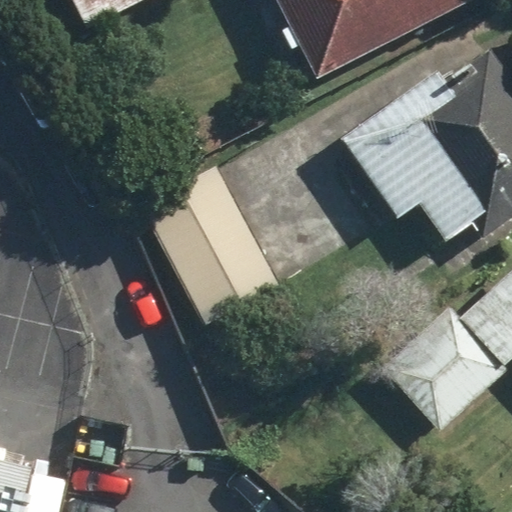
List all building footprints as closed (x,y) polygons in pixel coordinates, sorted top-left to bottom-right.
[(48,0),(64,34),(138,0),(48,0)] [(267,0),(306,81),(465,6),(462,0),(267,0)] [(441,68),(329,140),(385,228),(413,210),(436,247),(465,228),(473,241),(511,215),(511,89),(488,51),(447,78),(441,68)] [(215,165),(134,205),(197,333),(278,293),(215,165)] [(511,265),(454,318),(440,303),(371,365),(437,438),(504,377),(497,370),(511,355),(511,265)] [(0,511),(20,511),(33,467),(0,458),(0,511)]
